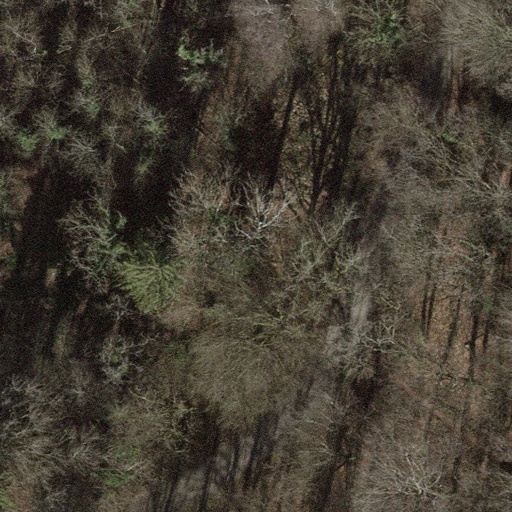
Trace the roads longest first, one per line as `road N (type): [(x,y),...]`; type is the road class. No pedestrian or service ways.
road 1 (track): [(466,0),(414,182),(346,362),(261,458),(165,511)]
road 2 (track): [(414,182),(39,129),(0,109)]
